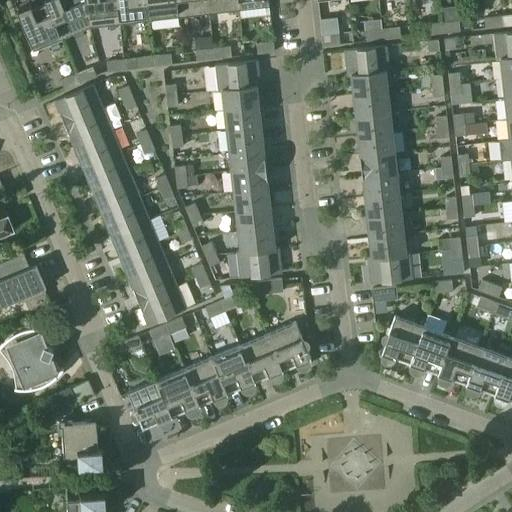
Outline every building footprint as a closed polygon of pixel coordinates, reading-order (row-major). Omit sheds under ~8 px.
[(89,25),(85,0),(45,0),(46,1),(62,37),(89,25)] [(119,22),(116,0),(85,0),(89,25),(119,22)] [(149,18),(146,0),(116,0),(119,22),(149,18)] [(179,14),(176,0),(146,0),(149,18),(179,14)] [(209,11),(207,0),(176,0),(179,14),(209,11)] [(239,7),(237,0),(207,0),(209,11),(239,7)] [(62,37),(46,1),(32,7),(30,4),(17,9),(33,48),(62,37)] [(511,24),(511,13),(502,15),(503,26),(511,24)] [(503,26),(502,15),(484,17),(485,28),(503,26)] [(459,20),(441,22),(443,32),(460,31),(459,20)] [(443,32),(441,22),(424,23),(425,34),(443,32)] [(400,37),(399,26),(383,28),(383,39),(400,37)] [(383,39),(383,28),(365,30),(366,41),(383,39)] [(500,59),(511,57),(511,30),(494,33),(497,59),(500,59)] [(338,33),(322,35),(323,46),(340,44),(338,33)] [(455,48),(454,37),(444,38),(445,49),(455,48)] [(438,39),(427,40),(428,51),(439,50),(438,39)] [(274,51),(273,40),(256,42),(257,53),(274,51)] [(389,71),(386,45),(345,49),(347,75),(351,75),(385,71),(389,71)] [(230,46),(213,48),(215,58),(231,56),(230,46)] [(215,58),(213,48),(196,50),(197,61),(215,58)] [(171,53),(153,55),(155,66),(172,64),(171,53)] [(155,66),(153,55),(136,57),(137,68),(155,66)] [(511,78),(511,57),(500,59),(502,79),(511,78)] [(106,60),(108,71),(125,69),(123,58),(106,60)] [(260,86),(257,59),(215,64),(218,90),(222,90),(256,86),(260,86)] [(93,66),(77,72),(81,82),(97,76),(93,66)] [(388,93),(385,71),(351,75),(353,97),(388,93)] [(81,82),(77,72),(61,79),(65,89),(81,82)] [(458,72),(448,73),(449,84),(459,83),(458,72)] [(443,84),(442,74),(431,75),(432,86),(443,84)] [(511,99),(511,78),(502,79),(505,100),(511,99)] [(176,83),(165,85),(166,95),(177,94),(176,83)] [(460,93),(459,83),(449,84),(450,94),(460,93)] [(104,109),(93,84),(55,100),(65,125),(104,109)] [(444,95),(443,84),(432,86),(433,96),(444,95)] [(132,95),(128,85),(118,89),(122,99),(132,95)] [(259,106),(256,86),(222,90),(224,110),(259,106)] [(390,113),(388,93),(353,97),(355,117),(390,113)] [(178,105),(177,94),(166,95),(167,106),(178,105)] [(136,105),(132,95),(122,99),(126,109),(136,105)] [(261,127),(259,106),(224,110),(226,130),(261,127)] [(113,132),(104,109),(65,125),(75,148),(113,132)] [(463,112),(452,114),(453,124),(464,123),(463,112)] [(392,133),(390,113),(355,117),(358,137),(392,133)] [(448,125),(446,114),(435,115),(437,126),(448,125)] [(465,134),(464,123),(453,124),(455,135),(465,134)] [(180,124),(170,125),(171,136),(182,135),(180,124)] [(449,136),(448,125),(437,126),(438,137),(449,136)] [(263,147),(261,127),(226,130),(229,151),(263,147)] [(150,139),(146,129),(136,133),(140,143),(150,139)] [(83,169),(122,153),(113,132),(75,148),(83,169)] [(394,153),(392,133),(358,137),(360,157),(394,153)] [(183,146),(182,135),(171,136),(172,147),(183,146)] [(155,149),(150,139),(140,143),(145,153),(155,149)] [(511,159),(511,139),(509,139),(499,140),(502,161),(511,160),(511,159)] [(265,166),(263,147),(229,151),(231,170),(265,166)] [(131,177),(122,153),(83,169),(93,193),(131,177)] [(362,177),(397,173),(394,153),(360,157),(362,177)] [(467,153),(457,154),(458,165),(469,164),(467,153)] [(452,166),(451,155),(440,156),(441,167),(452,166)] [(470,175),(469,164),(458,165),(459,176),(470,175)] [(185,165),(174,166),(176,177),(186,176),(185,165)] [(268,185),(265,166),(231,170),(233,189),(268,185)] [(453,177),(452,166),(441,167),(442,178),(453,177)] [(399,193),(397,173),(362,177),(364,197),(399,193)] [(169,184),(165,174),(155,178),(159,188),(169,184)] [(188,187),(186,176),(176,177),(177,188),(188,187)] [(101,212),(139,196),(131,177),(93,193),(101,212)] [(0,235),(14,229),(7,215),(4,207),(0,208),(0,188),(2,188),(0,182),(0,235)] [(173,194),(169,184),(159,188),(163,198),(173,194)] [(270,205),(268,185),(233,189),(235,209),(270,205)] [(401,213),(399,193),(364,197),(367,217),(401,213)] [(472,193),(461,195),(462,206),(473,204),(472,193)] [(456,206),(455,195),(444,196),(446,207),(456,206)] [(111,236),(149,220),(139,196),(101,212),(111,236)] [(194,200),(184,204),(188,214),(198,210),(194,200)] [(474,215),(473,204),(462,206),(464,216),(474,215)] [(272,226),(270,205),(235,209),(238,230),(272,226)] [(458,217),(456,206),(446,207),(447,218),(458,217)] [(202,220),(198,210),(188,214),(192,225),(202,220)] [(403,233),(401,213),(367,217),(369,237),(403,233)] [(188,228),(183,218),(173,222),(177,232),(188,228)] [(120,258),(159,243),(149,220),(111,236),(120,258)] [(275,246),(272,226),(238,230),(240,250),(275,246)] [(192,238),(188,228),(177,232),(182,243),(192,238)] [(405,252),(403,233),(369,237),(371,256),(405,252)] [(476,234),(466,235),(467,246),(478,245),(476,234)] [(461,247),(460,236),(449,237),(450,248),(461,247)] [(211,241),(201,245),(205,255),(215,251),(211,241)] [(130,281),(168,265),(159,243),(120,258),(130,281)] [(479,256),(478,245),(467,246),(468,257),(479,256)] [(275,246),(240,250),(237,251),(240,277),(281,272),(278,246),(275,246)] [(462,258),(461,247),(450,248),(451,259),(462,258)] [(220,261),(215,251),(205,255),(209,265),(220,261)] [(36,264),(34,265),(34,264),(29,266),(23,252),(0,262),(0,305),(7,302),(13,302),(18,302),(23,301),(28,300),(33,298),(46,293),(44,287),(46,287),(36,264)] [(409,252),(405,252),(371,256),(368,256),(371,282),(412,278),(409,252)] [(206,273),(202,262),(192,267),(196,277),(206,273)] [(139,303),(177,287),(168,265),(130,281),(139,303)] [(210,283),(206,273),(196,277),(200,287),(210,283)] [(283,291),(282,278),(257,281),(258,293),(283,291)] [(487,293),(491,283),(481,279),(477,289),(487,293)] [(453,293),(451,280),(435,281),(436,294),(453,293)] [(502,286),(491,283),(487,293),(498,297),(502,286)] [(397,298),(396,286),(371,288),(373,301),(397,298)] [(148,324),(186,308),(177,287),(139,303),(148,324)] [(237,294),(221,300),(225,310),(241,304),(237,294)] [(492,313),(496,303),(480,297),(476,307),(492,313)] [(225,310),(221,300),(205,307),(209,317),(225,310)] [(508,319),(511,309),(511,308),(496,303),(492,313),(508,319)] [(438,371),(452,336),(441,332),(445,320),(427,314),(423,325),(409,361),(409,362),(409,364),(409,365),(410,367),(411,368),(412,369),(413,370),(414,370),(416,371),(417,371),(419,370),(420,369),(421,368),(422,367),(423,366),(438,371)] [(409,361),(423,325),(394,315),(381,351),(381,352),(381,353),(381,355),(381,356),(382,357),(383,359),(384,359),(386,360),(387,360),(388,360),(390,360),(391,360),(392,359),(393,358),(394,357),(395,356),(409,361)] [(186,327),(181,317),(166,323),(170,333),(186,327)] [(295,321),(267,333),(282,368),(297,362),(297,363),(298,364),(299,365),(301,366),(302,366),(303,367),(305,366),(306,366),(307,365),(308,364),(309,363),(310,362),(310,361),(311,359),(310,358),(310,357),(295,321)] [(170,333),(166,323),(149,330),(154,340),(170,333)] [(40,329),(40,328),(36,328),(32,328),(29,328),(25,329),(21,330),(18,332),(15,333),(11,335),(8,338),(5,340),(3,343),(0,345),(0,348),(10,363),(13,369),(16,387),(15,387),(15,388),(18,389),(22,389),(26,389),(29,389),(33,388),(37,387),(40,386),(44,385),(47,383),(50,381),(53,379),(56,377),(58,374),(61,371),(63,368),(62,368),(61,369),(50,357),(53,349),(36,342),(36,329),(40,329)] [(282,368),(267,333),(239,344),(255,379),(269,374),(270,375),(271,376),(272,377),(273,378),(275,378),(276,378),(278,378),(279,377),(280,376),(281,375),(282,374),(283,373),(283,371),(283,370),(282,368)] [(142,345),(138,335),(122,341),(126,351),(142,345)] [(466,382),(480,346),(452,336),(438,371),(437,373),(437,374),(437,375),(438,377),(438,378),(439,379),(441,380),(442,381),(443,381),(445,381),(446,381),(447,380),(449,380),(450,379),(450,377),(451,376),(466,382)] [(255,379),(239,344),(212,356),(227,391),(241,385),(242,386),(243,387),(244,388),(245,389),(247,390),(248,390),(249,389),(251,389),(252,388),(253,387),(254,386),(255,385),(255,384),(255,382),(255,381),(255,379)] [(494,392),(508,356),(480,346),(466,382),(465,383),(465,384),(465,386),(466,387),(467,388),(468,389),(469,390),(470,391),(471,391),(473,391),(474,391),(476,391),(477,390),(478,389),(479,388),(479,386),(494,392)] [(227,391),(212,356),(184,367),(199,403),(214,397),(214,398),(215,399),(216,400),(217,401),(219,401),(220,401),(222,401),(223,401),(224,400),(225,399),(226,398),(227,397),(227,395),(227,394),(227,392),(227,391)] [(511,398),(511,357),(508,356),(494,392),(493,393),(493,395),(494,396),(494,398),(495,399),(496,400),(497,401),(499,401),(500,401),(502,401),(503,401),(505,400),(506,399),(507,398),(507,397),(511,398)] [(199,403),(184,367),(156,379),(171,414),(186,408),(186,409),(187,410),(188,411),(190,412),(191,412),(192,413),(194,412),(195,412),(196,411),(198,410),(198,409),(199,408),(200,407),(200,405),(200,404),(199,403)] [(171,414),(156,379),(128,391),(143,426),(158,420),(159,421),(160,422),(161,423),(162,424),(163,424),(165,424),(166,424),(168,424),(169,423),(170,422),(171,421),(172,420),(172,418),(172,417),(172,415),(171,414)] [(75,385),(79,398),(95,394),(91,381),(75,385)] [(70,387),(47,396),(52,408),(75,399),(70,387)] [(98,448),(96,420),(62,422),(64,462),(79,461),(79,466),(75,470),(76,470),(80,466),(91,465),(91,469),(92,469),(91,465),(102,465),(106,468),(107,467),(103,464),(102,449),(105,445),(105,444),(101,448),(98,448)] [(105,494),(109,490),(108,489),(104,493),(82,495),(78,491),(77,492),(81,495),(81,499),(67,500),(67,511),(102,511),(102,510),(105,509),(108,511),(109,511),(106,509),(105,494)]
